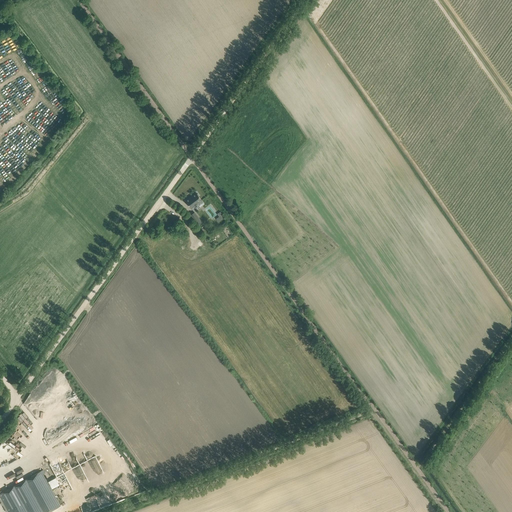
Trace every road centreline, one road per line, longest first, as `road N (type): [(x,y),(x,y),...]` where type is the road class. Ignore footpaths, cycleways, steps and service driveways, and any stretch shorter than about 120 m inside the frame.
road 1 (track): [(191,157),(17,398)]
road 2 (track): [(305,0),(191,157)]
